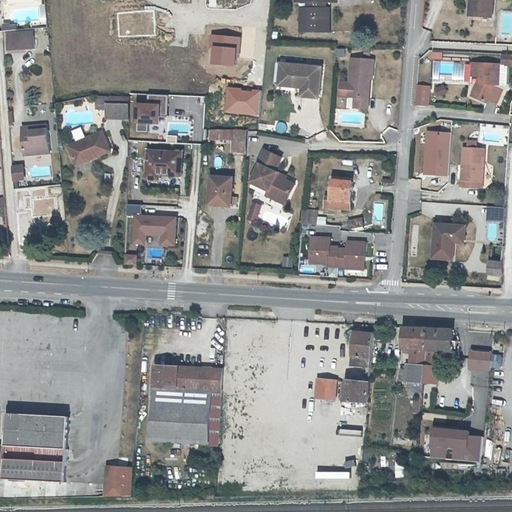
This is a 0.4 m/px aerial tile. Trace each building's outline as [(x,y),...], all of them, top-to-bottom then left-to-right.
[(312,0),(312,3),(309,26),(331,28),(334,4),(329,3),(329,0),(312,0)] [(475,0),(475,15),(495,16),(495,0),(475,0)] [(305,2),(302,25),(309,26),(312,3),(305,2)] [(12,47),(38,45),(37,32),(12,34),(12,47)] [(356,82),(354,96),(362,97),(361,106),(376,108),(377,98),(371,97),(373,78),(379,78),(380,78),(382,60),(358,57),(356,82)] [(286,80),(289,61),(286,60),(283,82),(306,85),(307,83),(286,80)] [(307,83),(306,85),(305,94),(323,96),(326,66),(289,61),(286,80),(307,83)] [(482,84),(477,97),(491,103),(493,99),(502,104),(508,92),(499,88),(499,86),(511,87),(511,74),(504,73),(504,65),(477,64),(477,77),(486,77),(485,85),(482,84)] [(371,97),(377,98),(379,78),(373,78),(371,97)] [(346,95),(354,96),(356,82),(348,81),(346,95)] [(430,107),(432,86),(418,85),(416,106),(430,107)] [(114,102),(124,103),(132,103),(132,95),(115,94),(114,102)] [(123,117),(124,103),(114,102),(110,102),(109,116),(123,117)] [(132,103),(124,103),(123,117),(131,117),(132,103)] [(155,106),(139,105),(138,132),(150,133),(151,124),(161,124),(162,106),(155,106)] [(42,122),(26,123),(28,153),(54,151),(52,127),(42,128),(42,122)] [(83,161),(117,146),(109,127),(75,141),(83,161)] [(246,151),(248,130),(215,128),(214,137),(236,138),(235,151),(246,151)] [(454,134),(429,133),(427,175),(453,176),(454,134)] [(275,190),(294,198),(301,183),(291,179),(283,175),(284,172),(281,171),(287,157),(270,149),(263,163),(266,164),(258,181),(275,190)] [(466,149),(463,186),(484,188),(487,150),(466,149)] [(163,175),(185,176),(185,153),(153,152),(152,180),(163,180),(163,175)] [(26,163),(16,163),(17,176),(27,176),(26,163)] [(234,204),(237,178),(216,176),(214,203),(234,204)] [(338,180),(336,202),(330,201),(330,209),(352,211),(354,181),(338,180)] [(294,198),(275,190),(273,195),(292,203),(294,198)] [(267,205),(260,203),(255,218),(262,221),(267,205)] [(305,211),(304,223),(319,224),(320,212),(305,211)] [(178,219),(137,217),(136,246),(177,247),(178,219)] [(363,220),(350,222),(351,230),(365,228),(363,220)] [(459,245),(461,226),(440,224),(437,258),(457,261),(459,245)] [(461,226),(459,245),(469,246),(471,227),(461,226)] [(335,238),(314,237),(312,264),(329,265),(329,268),(366,270),(368,243),(349,242),(349,248),(334,247),(335,238)] [(125,254),(125,265),(138,265),(138,254),(125,254)] [(283,267),(294,267),(293,256),(283,257),(283,267)] [(502,280),(503,262),(490,261),(489,279),(502,280)] [(431,350),(432,328),(408,326),(405,348),(414,349),(414,353),(430,355),(431,350)] [(442,328),(432,328),(431,350),(441,350),(442,328)] [(442,328),(441,350),(456,352),(457,329),(442,328)] [(353,367),(374,370),(375,366),(377,348),(378,336),(357,333),(353,367)] [(474,350),(472,370),(492,371),(494,351),(474,350)] [(224,393),(225,376),(225,371),(188,369),(159,367),(154,443),(212,448),(216,393),(224,393)] [(429,368),(409,367),(407,382),(428,384),(429,368)] [(440,368),(436,368),(435,384),(444,385),(445,369),(440,368)] [(320,380),(320,381),(319,398),(337,400),(338,382),(320,380)] [(347,400),(373,403),(375,385),(349,382),(347,400)] [(11,448),(73,452),(73,449),(76,417),(14,413),(11,445),(11,448)] [(10,458),(72,463),(73,452),(11,448),(2,447),(0,448),(0,456),(1,457),(10,458)] [(396,457),(396,477),(407,477),(407,465),(416,465),(416,457),(396,457)] [(72,463),(10,458),(9,478),(71,482),(72,463)] [(441,461),(440,468),(472,472),(472,465),(441,461)] [(135,498),(136,469),(109,467),(107,498),(135,498)]
